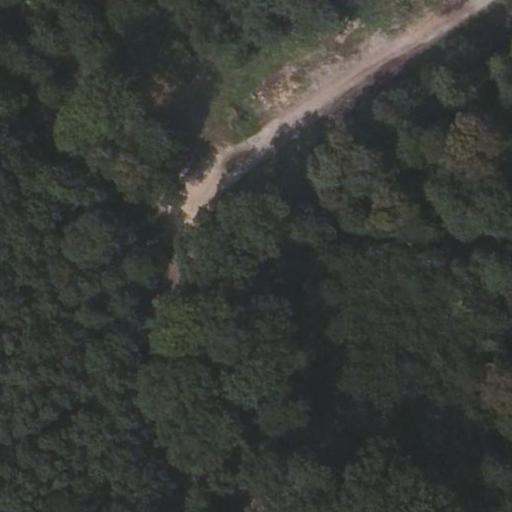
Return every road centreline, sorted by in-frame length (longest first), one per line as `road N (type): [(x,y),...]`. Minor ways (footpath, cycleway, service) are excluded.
road 1 (track): [(494,0),(171,224)]
road 2 (track): [(194,511),(161,231),(171,224)]
road 3 (track): [(161,231),(0,70)]
road 4 (track): [(0,347),(161,231)]
